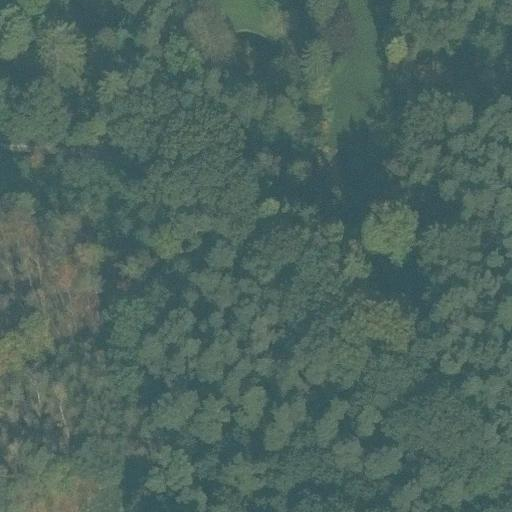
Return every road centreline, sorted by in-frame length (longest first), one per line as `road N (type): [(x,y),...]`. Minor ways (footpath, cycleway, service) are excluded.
road 1 (track): [(495,511),(158,163),(0,147)]
road 2 (track): [(158,163),(132,511)]
